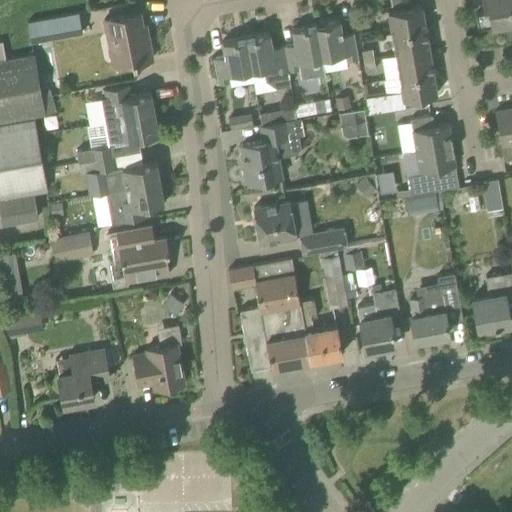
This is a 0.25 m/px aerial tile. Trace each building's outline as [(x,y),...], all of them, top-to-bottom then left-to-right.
[(478,28),(502,24),(497,0),(486,0),(488,10),(476,13),(478,28)] [(511,0),(497,0),(502,24),(511,21),(511,0)] [(392,32),(425,27),(421,4),(388,10),(392,32)] [(29,32),(91,21),(89,10),(27,21),(29,32)] [(142,25),(139,11),(105,19),(113,63),(133,59),(133,63),(137,62),(153,58),(146,24),(142,25)] [(358,26),(368,24),(366,14),(356,15),(358,26)] [(338,33),(336,20),(315,23),(321,56),(345,52),(346,59),(358,57),(354,31),(338,33)] [(321,56),(315,23),(292,28),(295,44),(283,46),(287,70),(300,68),(302,77),(324,73),(321,56)] [(396,54),(429,49),(425,27),(392,32),(396,54)] [(272,48),(269,32),(246,36),(252,69),(264,67),(266,79),(276,86),(290,84),(287,70),(283,46),(272,48)] [(218,83),(230,80),(229,73),(252,69),(246,36),(222,41),(225,55),(213,57),(218,83)] [(0,196),(0,197),(5,223),(40,216),(36,190),(48,188),(35,114),(45,113),(34,52),(7,57),(4,40),(0,40),(0,196)] [(363,60),(373,58),(372,48),(362,49),(363,60)] [(399,76),(433,70),(429,49),(396,54),(399,76)] [(365,70),(375,69),(373,58),(363,60),(365,70)] [(367,112),(404,106),(403,99),(437,93),(433,70),(399,76),(402,91),(365,96),(367,112)] [(131,95),(128,84),(104,89),(106,97),(101,97),(105,121),(121,118),(121,119),(155,112),(151,91),(131,95)] [(351,105),(349,94),(336,96),(337,107),(351,105)] [(324,97),(313,99),(315,111),(327,109),(324,97)] [(511,142),(511,107),(495,110),(503,159),(511,157),(511,151),(510,143),(511,142)] [(340,111),(342,123),(357,134),(368,133),(364,108),(340,111)] [(125,139),(145,135),(159,132),(155,112),(121,119),(125,139)] [(273,112),(261,114),(262,124),(275,121),(273,112)] [(231,128),(240,126),(238,113),(229,115),(231,128)] [(434,124),(432,114),(411,118),(416,149),(403,151),(403,152),(452,143),(448,122),(434,124)] [(249,181),(280,175),(277,156),(296,152),(300,146),(298,134),(303,133),(300,117),(275,121),(262,124),(260,124),(263,139),(242,143),(249,181)] [(78,161),(91,159),(115,154),(113,143),(76,149),(78,161)] [(419,193),(434,190),(437,189),(433,168),(455,164),(452,143),(403,152),(410,195),(419,193)] [(94,171),(118,166),(115,154),(91,159),(93,169),(94,171)] [(103,176),(105,191),(160,181),(157,161),(122,167),(123,170),(102,174),(103,176)] [(366,195),(376,187),(365,174),(355,182),(366,195)] [(486,209),(503,207),(498,178),(481,181),(486,209)] [(111,223),(122,221),(146,217),(144,206),(164,202),(160,181),(105,191),(111,223)] [(434,190),(419,193),(422,212),(437,209),(434,190)] [(52,214),(63,213),(61,200),(51,201),(52,214)] [(260,242),(295,235),(289,200),(254,206),(260,242)] [(153,237),(151,223),(108,231),(113,258),(108,259),(112,285),(127,282),(127,280),(170,272),(166,250),(169,249),(166,234),(153,237)] [(303,253),(347,245),(344,226),(300,234),(303,253)] [(55,260),(94,253),(89,229),(51,237),(55,260)] [(364,264),(361,248),(343,252),(346,267),(364,264)] [(331,306),(347,304),(337,249),(322,252),(331,306)] [(9,250),(0,251),(0,260),(11,258),(9,250)] [(256,282),(260,305),(240,309),(251,368),(271,365),(271,366),(311,359),(300,298),(294,263),(292,256),(229,268),(232,286),(256,282)] [(510,322),(506,298),(511,296),(511,270),(487,275),(490,293),(473,296),(478,328),(481,327),(480,326),(494,323),(494,325),(500,324),(499,322),(507,321),(508,322),(510,322)] [(459,295),(454,272),(437,275),(438,282),(441,298),(442,298),(459,295)] [(348,298),(356,296),(352,280),(344,282),(348,298)] [(395,343),(390,314),(399,313),(395,287),(373,291),(375,302),(358,305),(366,349),(384,345),(384,344),(394,342),(394,343),(395,343)] [(413,314),(411,315),(415,339),(433,336),(434,339),(446,336),(445,334),(449,333),(444,309),(444,306),(426,309),(423,295),(417,296),(410,297),(413,314)] [(314,329),(312,317),(319,316),(315,296),(300,298),(311,359),(342,353),(337,324),(314,329)] [(5,318),(7,329),(8,333),(24,330),(22,314),(5,317),(5,318)] [(154,386),(184,381),(177,342),(159,345),(145,348),(145,350),(133,352),(139,384),(153,381),(154,386)] [(64,403),(94,397),(91,381),(109,378),(103,348),(71,354),(74,370),(58,373),(64,403)] [(0,390),(10,389),(4,357),(0,357),(0,390)] [(231,470),(231,491),(231,504),(248,503),(248,470),(243,470),(242,449),(226,449),(226,470),(231,470)]
